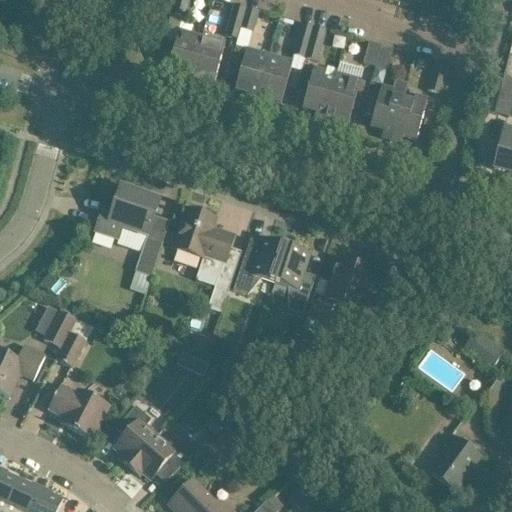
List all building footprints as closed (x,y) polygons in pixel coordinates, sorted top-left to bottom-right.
[(175,0),(171,16),(183,19),(184,20),(189,0),(175,0)] [(444,0),(439,19),(452,22),(457,0),(444,0)] [(234,6),(228,27),(225,37),(237,41),(246,10),(234,6)] [(252,34),(253,32),(258,13),(246,10),(237,41),(238,41),(240,31),(252,34)] [(314,29),(301,25),(292,57),(294,57),(305,60),(314,29)] [(326,32),(314,29),(305,60),(317,64),(326,32)] [(189,87),(202,39),(178,32),(167,74),(181,78),(179,85),(189,87)] [(225,45),(213,42),(202,39),(189,87),(198,90),(200,83),(213,87),(225,45)] [(369,44),(363,63),(363,65),(375,68),(381,47),(369,44)] [(393,50),(381,47),(375,68),(387,72),(393,50)] [(269,57),(246,51),(234,92),(248,96),(246,103),(256,106),(261,89),(269,57)] [(511,57),(509,56),(503,80),(511,81),(511,57)] [(269,57),(261,89),(256,106),(265,108),(267,101),(281,105),(291,70),(301,73),(305,60),(294,57),(292,64),(280,60),(269,57)] [(423,71),(426,62),(415,59),(413,68),(423,71)] [(428,93),(440,96),(448,66),(436,62),(428,93)] [(327,73),(313,69),(302,111),(316,115),(314,122),(323,124),(335,82),(325,80),(327,73)] [(335,82),(323,124),(333,127),(334,120),(348,124),(357,94),(361,96),(364,83),(348,79),(346,86),(335,82)] [(511,81),(503,80),(495,114),(508,117),(511,102),(511,81)] [(381,141),(391,143),(396,127),(403,101),(407,86),(395,83),(392,91),(381,88),(369,130),(383,134),(381,141)] [(403,101),(396,127),(391,143),(400,146),(402,139),(416,143),(427,101),(415,98),(413,104),(403,101)] [(511,130),(503,128),(493,171),(511,175),(511,130)] [(122,232),(146,240),(147,240),(154,219),(160,203),(120,189),(110,218),(101,215),(94,234),(119,242),(122,232)] [(186,211),(183,221),(173,251),(202,261),(203,259),(225,267),(234,239),(212,232),(216,221),(186,211)] [(146,240),(142,250),(141,255),(134,274),(136,275),(150,280),(162,246),(147,240),(146,240)] [(266,248),(250,242),(233,293),(247,298),(261,281),(274,286),(286,248),(283,247),(281,243),(274,241),(271,243),(268,242),(266,248)] [(286,248),(274,286),(287,290),(287,312),(303,317),(315,279),(304,275),(310,256),(302,254),(301,250),(294,247),(290,249),(286,248)] [(337,262),(324,300),(362,312),(362,311),(384,319),(393,290),(372,282),(374,274),(337,262)] [(136,275),(132,287),(146,292),(150,280),(136,275)] [(220,315),(230,285),(217,281),(215,289),(207,311),(220,315)] [(43,340),(62,350),(70,336),(76,323),(58,313),(44,339),(43,340)] [(511,359),(477,334),(467,349),(493,369),(500,360),(511,369),(511,368),(511,359)] [(62,350),(55,363),(71,372),(86,345),(70,336),(62,350)] [(203,355),(206,347),(194,343),(191,351),(203,355)] [(0,396),(9,401),(13,392),(20,378),(33,384),(45,358),(23,348),(17,362),(0,354),(0,396)] [(196,362),(191,374),(203,379),(208,367),(196,362)] [(492,374),(472,402),(488,413),(508,386),(492,374)] [(90,442),(95,433),(97,434),(110,409),(77,392),(75,396),(60,388),(47,413),(70,425),(67,430),(90,442)] [(119,462),(129,470),(157,438),(146,429),(151,422),(135,409),(115,431),(124,439),(114,451),(122,459),(119,462)] [(222,427),(216,422),(207,432),(214,437),(222,427)] [(238,439),(226,431),(216,447),(228,455),(238,439)] [(150,483),(155,477),(165,485),(201,449),(181,433),(168,448),(157,438),(129,470),(139,479),(142,476),(150,483)] [(445,453),(429,475),(454,493),(479,459),(450,439),(441,451),(445,453)] [(0,472),(0,511),(4,511),(19,481),(0,472)] [(19,481),(4,511),(30,511),(40,491),(19,481)] [(221,511),(192,483),(168,507),(172,511),(221,511)] [(57,511),(63,502),(40,491),(30,511),(57,511)] [(274,511),(267,504),(266,503),(257,511),(274,511)]
